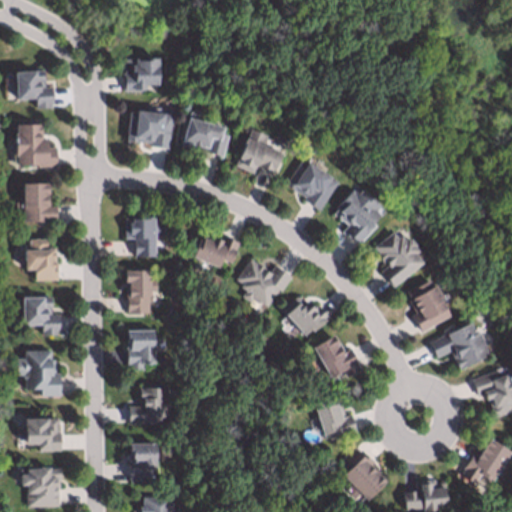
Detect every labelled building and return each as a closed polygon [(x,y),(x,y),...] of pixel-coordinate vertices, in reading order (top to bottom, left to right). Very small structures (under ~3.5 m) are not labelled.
[(119,86),(119,69),(120,69),(121,53),(129,53),(129,51),(134,52),(135,50),(152,50),(151,76),(138,75),(138,86),(119,86)] [(12,71),(38,70),(39,86),(47,86),(48,102),(46,102),(46,105),(33,106),(32,96),(21,96),(21,98),(17,98),(17,96),(14,97),(12,71)] [(126,110),(133,111),(133,109),(140,110),(140,109),(143,109),(143,110),(167,113),(163,145),(146,143),(147,140),(123,137),(126,110)] [(185,117),(195,120),(197,119),(201,120),(202,122),(219,126),(217,132),(224,134),(218,154),(178,141),(185,117)] [(14,123),(37,123),(37,137),(42,137),(43,146),(51,146),(51,164),(34,164),(33,162),(14,162),(14,153),(12,153),(12,140),(10,140),(10,136),(12,136),(12,132),(14,132),(14,123)] [(231,161),(245,125),(262,131),(260,138),(278,146),(269,167),(253,160),(250,169),(231,161)] [(282,182),(297,160),(302,164),(304,162),(332,180),(314,207),(300,198),(301,195),(282,182)] [(17,216),(17,176),(41,176),(41,188),(45,188),(45,200),(50,200),(50,216),(17,216)] [(347,190),(349,191),(352,191),(354,193),(357,190),(373,205),(369,210),(373,214),(366,222),(369,224),(354,242),(347,235),(346,237),(339,230),(344,223),(337,217),(336,218),(331,212),(334,208),(332,206),(347,190)] [(121,218),(141,217),(142,216),(147,216),(148,217),(159,217),(159,232),(149,232),(150,254),(131,254),(130,238),(132,238),(132,235),(122,236),(121,218)] [(371,246),(387,232),(393,238),(396,236),(400,241),(403,238),(406,239),(408,242),(408,244),(412,249),(409,252),(416,261),(389,284),(377,270),(385,263),(380,258),(379,259),(374,253),(376,252),(371,246)] [(29,274),(29,263),(17,263),(17,241),(23,241),(23,233),(39,234),(39,242),(48,242),(48,258),(51,258),(50,275),(29,274)] [(189,254),(195,239),(198,240),(199,237),(203,238),(203,237),(209,239),(210,237),(213,236),(215,237),(217,239),(218,235),(233,241),(226,259),(217,255),(214,264),(189,254)] [(233,277),(246,259),(253,263),(253,262),(260,267),(259,268),(265,272),(271,265),(286,275),(277,288),(274,286),(262,303),(255,298),(253,300),(248,296),(247,297),(244,298),(241,295),(240,293),(243,288),(238,285),(239,282),(233,277)] [(123,269),(144,269),(144,278),(152,278),(152,288),(144,288),(144,311),(124,311),(123,269)] [(408,314),(412,312),(405,299),(408,297),(407,295),(406,296),(403,292),(424,280),(427,286),(430,284),(435,294),(433,295),(443,313),(416,329),(408,314)] [(19,297),(46,296),(46,313),(53,313),(53,328),(52,328),(52,332),(38,332),(38,322),(27,322),(27,323),(23,323),(23,322),(19,322),(19,310),(18,308),(18,306),(19,304),(19,297)] [(300,332),(279,308),(290,298),(293,296),(298,297),(302,302),(304,301),(310,308),(314,305),(324,316),(311,328),(308,325),(300,332)] [(424,341),(462,323),(467,333),(471,331),(482,352),(454,366),(446,347),(431,355),(424,341)] [(123,330),(148,330),(148,361),(145,361),(145,362),(142,362),(142,361),(139,361),(139,366),(125,367),(125,363),(123,363),(123,330)] [(312,345),(327,336),(330,336),(332,340),(331,342),(332,343),(334,342),(340,351),(346,348),(353,360),(352,361),(356,367),(343,374),(340,368),(333,371),(334,373),(331,374),(330,373),(327,375),(321,364),(322,363),(312,345)] [(20,350),(45,350),(45,359),(49,359),(49,372),(54,372),(54,393),(36,393),(36,386),(21,386),(21,377),(19,375),(19,372),(20,371),(21,367),(19,367),(19,363),(21,363),(20,350)] [(467,378),(491,370),(494,377),(500,375),(502,382),(507,381),(508,381),(510,385),(509,387),(504,389),(511,407),(489,415),(487,409),(488,408),(487,405),(484,396),(481,397),(479,391),(473,393),(467,378)] [(124,405),(138,405),(138,398),(136,398),(136,387),(162,387),(163,421),(125,421),(124,405)] [(313,404),(330,398),(333,406),(336,405),(340,416),(346,414),(351,430),(333,436),(332,433),(322,437),(318,424),(319,423),(313,404)] [(21,418),(52,418),(52,432),(54,432),(55,448),(34,448),(34,441),(21,441),(21,418)] [(457,473),(461,467),(460,466),(468,454),(470,455),(473,452),(472,451),(479,440),(480,441),(483,437),(503,449),(485,478),(476,472),(469,481),(457,473)] [(125,443),(150,442),(150,452),(151,455),(151,457),(150,459),(150,463),(152,464),(152,468),(150,470),(150,473),(148,473),(148,475),(143,475),(143,473),(141,473),(141,479),(127,479),(127,475),(125,475),(125,459),(128,460),(128,453),(125,453),(125,443)] [(351,446),(355,451),(357,449),(368,460),(366,462),(382,478),(365,495),(341,471),(349,464),(341,456),(351,446)] [(23,468),(36,467),(37,466),(42,466),(44,468),(55,467),(55,476),(53,476),(54,485),(52,485),(53,504),(23,504),(23,482),(18,482),(17,481),(17,475),(18,474),(23,473),(23,468)] [(412,481),(429,479),(430,483),(439,482),(441,504),(432,505),(432,507),(419,509),(419,505),(402,507),(400,491),(417,489),(416,485),(412,485),(412,481)] [(135,511),(136,506),(139,505),(139,504),(138,504),(139,496),(167,496),(167,511),(135,511)]
